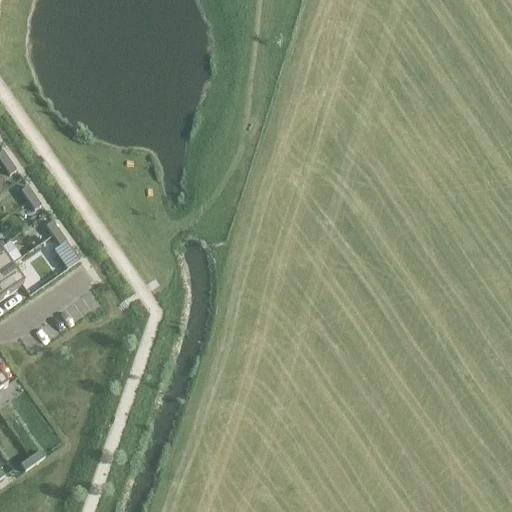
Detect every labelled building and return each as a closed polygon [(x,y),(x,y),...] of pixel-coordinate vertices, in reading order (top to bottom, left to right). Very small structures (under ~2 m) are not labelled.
[(2,153),(0,154),(0,163),(3,168),(9,163),(2,153)] [(9,163),(3,168),(10,177),(16,173),(9,163)] [(27,188),(21,193),(28,203),(34,198),(27,188)] [(34,198),(28,203),(35,213),(41,208),(34,198)] [(52,224),(46,228),(53,238),(59,234),(52,224)] [(59,234),(53,238),(59,248),(65,244),(66,243),(59,234)] [(59,248),(52,253),(66,272),(79,264),(65,244),(59,248)] [(0,253),(0,275),(10,268),(0,253)] [(10,268),(0,275),(0,302),(23,286),(10,268)] [(40,453),(30,460),(35,467),(45,460),(40,453)] [(30,460),(20,467),(25,473),(35,467),(30,460)]
